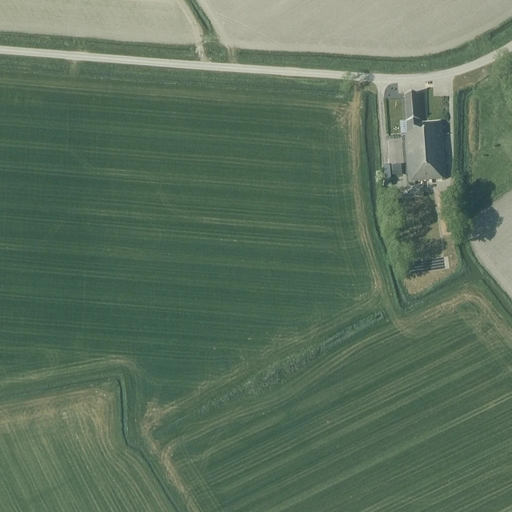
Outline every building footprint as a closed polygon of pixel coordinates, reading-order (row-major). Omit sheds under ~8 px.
[(405,135),(409,183),(445,180),(441,123),(420,125),(418,96),(404,97),(407,135),(405,135)] [(386,186),(392,186),(392,174),(402,174),(402,165),(385,165),(386,186)] [(420,228),(434,229),(434,215),(421,214),(420,228)] [(404,224),(405,239),(419,238),(418,223),(404,224)] [(437,233),(423,233),(423,247),(437,247),(437,233)] [(413,265),(440,264),(440,250),(412,252),(413,265)]
